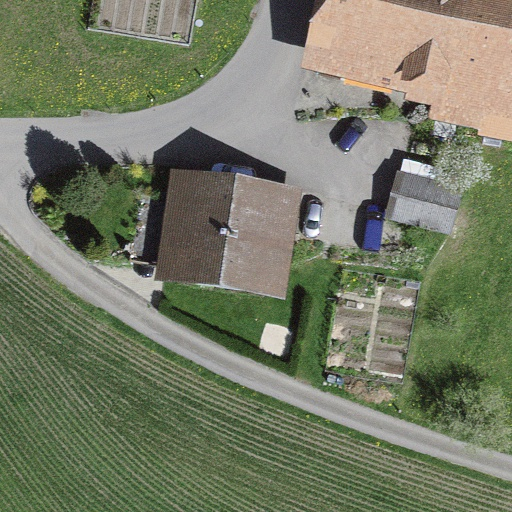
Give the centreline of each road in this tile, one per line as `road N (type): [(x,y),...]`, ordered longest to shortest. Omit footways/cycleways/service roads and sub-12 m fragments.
road 1 (track): [(511,466),(259,379),(36,243),(0,201)]
road 2 (unclassified): [(0,141),(157,129),(196,118),(263,58),(291,0)]
